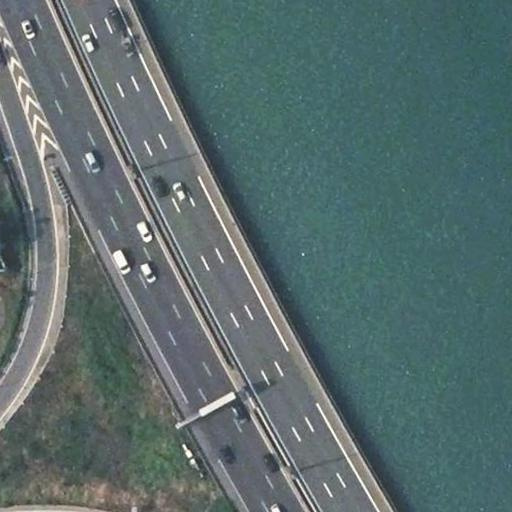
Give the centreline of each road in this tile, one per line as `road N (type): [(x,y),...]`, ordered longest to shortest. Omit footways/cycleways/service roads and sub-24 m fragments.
road 1 (trunk): [(352,511),(223,278),(91,0)]
road 2 (trunk): [(19,0),(145,269),(277,511)]
road 3 (trunk): [(0,70),(43,211),(46,258),(36,331),(0,401)]
